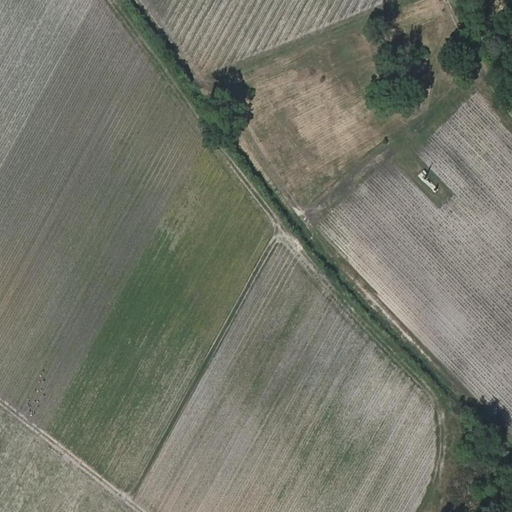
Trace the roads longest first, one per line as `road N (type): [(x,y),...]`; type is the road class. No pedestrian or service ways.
road 1 (track): [(112,0),(275,225),(446,418),(447,455),(422,511)]
road 2 (track): [(0,403),(140,511)]
